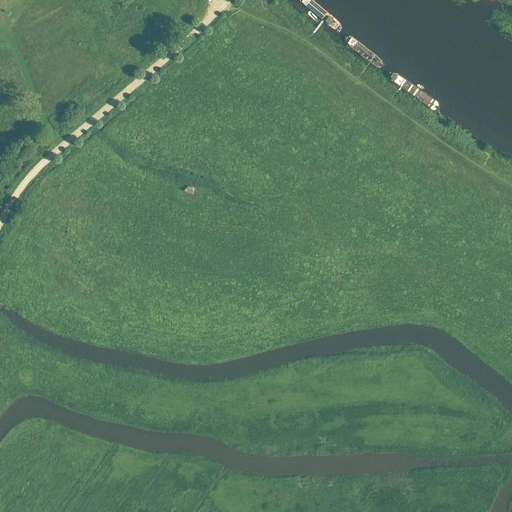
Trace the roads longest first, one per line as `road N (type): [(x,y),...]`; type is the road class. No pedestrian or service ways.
road 1 (track): [(511,185),(298,34),(222,5)]
road 2 (unclassified): [(0,224),(39,168),(222,5)]
